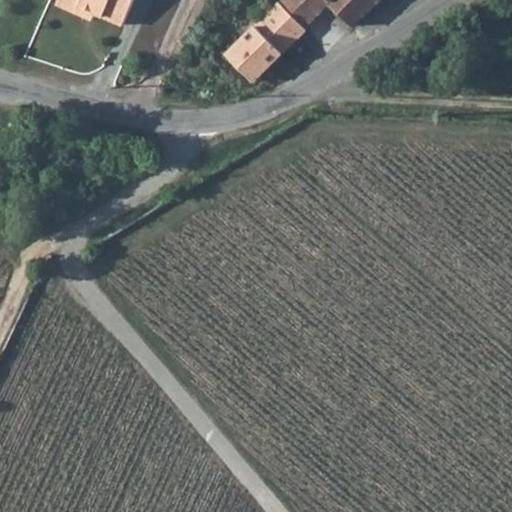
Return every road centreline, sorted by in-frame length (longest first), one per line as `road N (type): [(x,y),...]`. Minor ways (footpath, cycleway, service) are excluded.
road 1 (residential): [(277,511),(86,287),(73,259),(71,226),(163,170),(194,122)]
road 2 (residential): [(458,0),(308,91),(231,121),(194,122)]
road 3 (residential): [(194,122),(156,120),(0,80)]
road 4 (track): [(511,104),(316,86)]
road 5 (track): [(0,330),(41,244),(71,226)]
